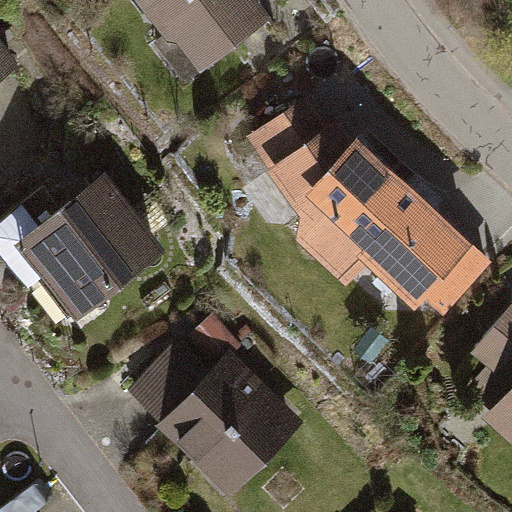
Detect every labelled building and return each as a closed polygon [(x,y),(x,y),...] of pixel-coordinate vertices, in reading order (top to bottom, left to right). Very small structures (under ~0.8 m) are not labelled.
[(245,0),(125,0),(120,4),(188,87),(263,25),(245,3),(245,0)] [(0,53),(0,84),(15,74),(0,53)] [(360,163),(331,125),(322,132),(300,103),(241,147),(263,176),(261,178),(291,222),(292,253),(339,300),(418,215),(360,163)] [(69,329),(163,256),(100,175),(33,227),(19,209),(0,223),(0,267),(21,294),(34,284),(69,329)] [(511,351),(511,305),(465,357),(488,378),(511,351)] [(223,503),(299,426),(226,355),(236,345),(208,317),(179,346),(173,340),(120,394),(155,428),(150,432),(223,503)] [(511,386),(477,425),(511,457),(511,386)]
